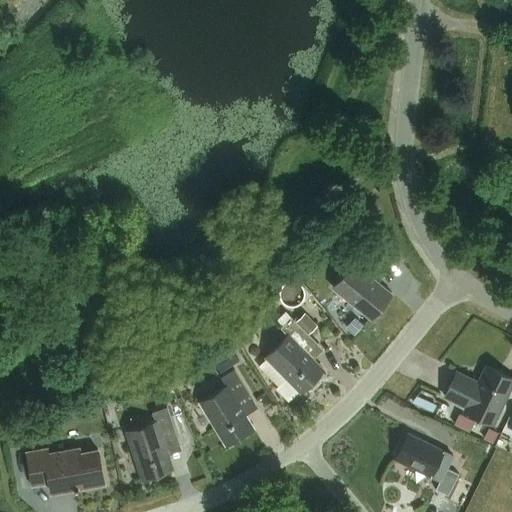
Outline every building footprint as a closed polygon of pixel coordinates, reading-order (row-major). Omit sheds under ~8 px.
[(352,262),(332,287),(371,318),(392,293),(367,273),(374,264),(373,263),(357,251),(355,250),(348,259),(352,262)] [(306,311),(298,319),(310,332),(318,324),(306,311)] [(288,333),(265,355),(268,358),(301,391),(324,368),(315,359),(302,347),(312,337),(291,316),(282,325),(281,326),(288,333)] [(232,347),(222,353),(231,367),(240,361),(232,347)] [(473,392),(451,381),(445,395),(466,405),(465,409),(493,423),(511,384),(511,376),(487,364),(473,392)] [(248,394),(232,369),(221,376),(226,384),(199,401),(225,443),(253,426),(237,401),(248,394)] [(166,381),(151,386),(157,404),(173,398),(166,381)] [(142,477),(173,467),(163,438),(176,434),(174,427),(179,426),(172,404),(153,411),(156,420),(126,430),(142,477)] [(460,414),(455,423),(471,430),(475,421),(460,414)] [(491,429),(486,440),(495,444),(500,433),(491,429)] [(439,478),(434,487),(448,494),(458,472),(447,466),(453,454),(407,431),(395,457),(439,478)] [(48,452),(48,448),(27,452),(33,485),(50,482),(52,491),(104,481),(97,448),(79,451),(79,446),(48,452)]
